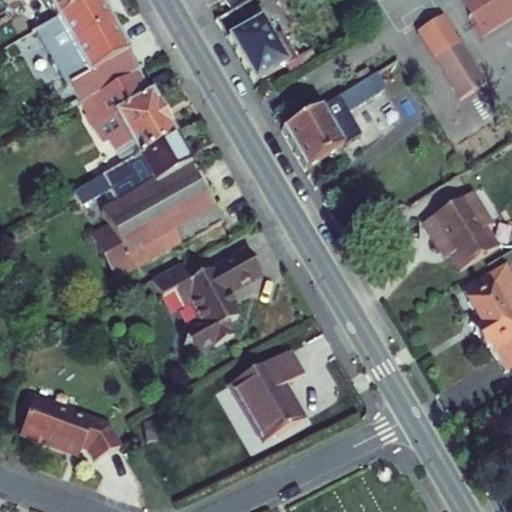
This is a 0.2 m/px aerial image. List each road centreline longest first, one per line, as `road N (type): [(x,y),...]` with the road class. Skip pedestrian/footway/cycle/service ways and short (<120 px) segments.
road 1 (secondary): [(411,418),(168,0)]
road 2 (residential): [(222,511),(411,418)]
